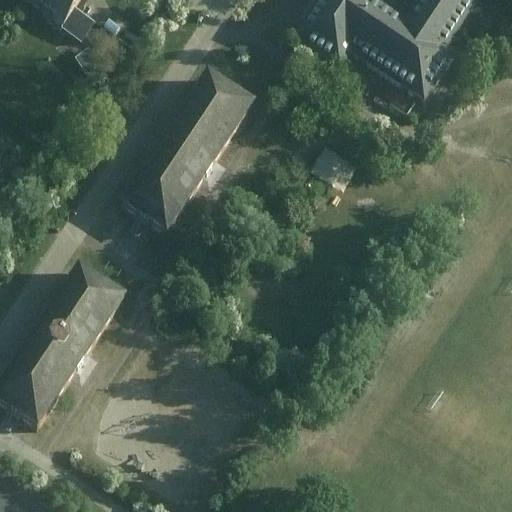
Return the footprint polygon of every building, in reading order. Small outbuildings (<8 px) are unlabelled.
[(29,0),(53,13),(47,23),(60,31),(78,0),(29,0)] [(414,0),(403,17),(377,0),(318,0),(314,6),(292,40),(340,72),(350,58),(425,107),(460,55),(451,49),(483,0),(414,0)] [(90,74),(104,63),(92,46),(108,34),(102,27),(85,40),(92,49),(79,59),(90,74)] [(257,107),(206,72),(157,144),(113,207),(164,242),(257,107)] [(127,288),(82,260),(35,336),(0,392),(0,406),(39,430),(127,288)]
